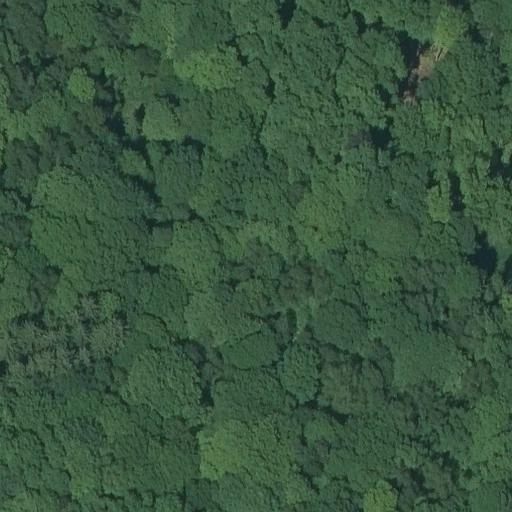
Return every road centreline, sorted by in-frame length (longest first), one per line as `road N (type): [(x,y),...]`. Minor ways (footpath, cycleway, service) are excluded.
road 1 (track): [(0,257),(75,323),(121,334),(194,264),(286,205)]
road 2 (track): [(511,441),(410,311),(378,279),(323,250),(286,205)]
road 3 (track): [(286,205),(167,32),(159,0)]
road 4 (track): [(286,205),(354,212),(452,162),(511,144)]
road 5 (track): [(105,0),(0,99)]
